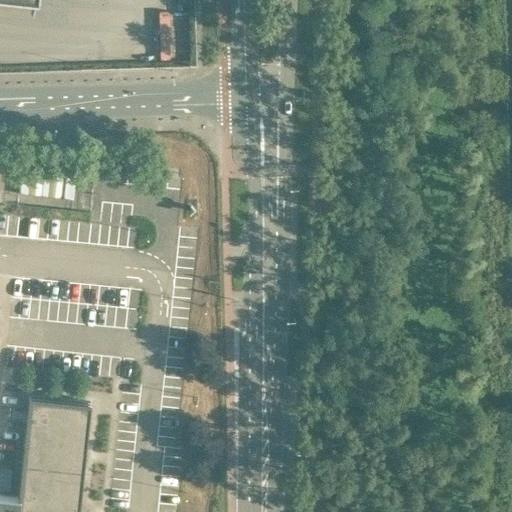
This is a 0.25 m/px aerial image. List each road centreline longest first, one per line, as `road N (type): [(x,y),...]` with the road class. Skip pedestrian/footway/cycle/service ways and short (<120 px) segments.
road 1 (secondary): [(268,511),(267,99)]
road 2 (unclassified): [(267,99),(0,104)]
